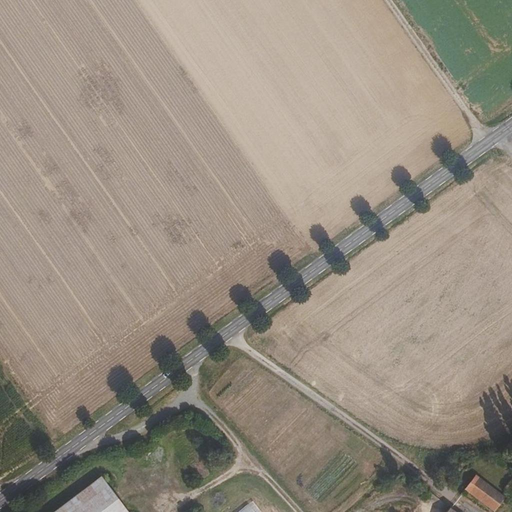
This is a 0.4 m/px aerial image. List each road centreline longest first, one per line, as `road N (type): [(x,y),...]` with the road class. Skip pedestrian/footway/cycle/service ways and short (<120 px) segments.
road 1 (tertiary): [(511,123),(0,500)]
road 2 (track): [(389,0),(488,141)]
road 3 (track): [(69,449),(116,438),(175,409),(192,387),(191,360)]
road 4 (track): [(189,395),(297,511)]
